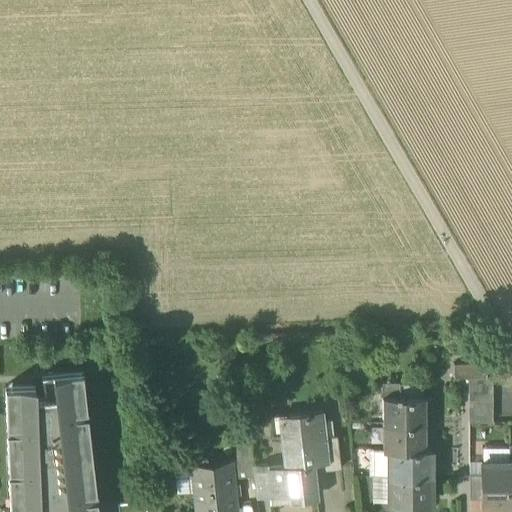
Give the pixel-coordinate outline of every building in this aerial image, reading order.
[(453,377),(468,377),(485,377),(485,363),(453,364),(453,377)] [(29,510),(28,511),(98,511),(82,370),(41,375),(43,396),(35,397),(34,384),(4,386),(9,511),(29,510)] [(468,377),(468,389),(492,388),(492,377),(485,377),(468,377)] [(396,380),(396,381),(396,394),(422,394),(421,380),(396,380)] [(380,394),(396,394),(396,381),(380,382),(380,394)] [(468,389),(468,400),(492,400),(492,388),(468,389)] [(423,394),(422,394),(396,394),(380,394),(381,423),(423,422),(423,394)] [(468,400),(468,411),(492,411),(492,400),(468,400)] [(295,487),(296,497),(316,495),(313,471),(312,462),(326,461),(323,436),(320,410),(285,414),(290,456),(283,457),(284,465),(267,467),(269,490),(295,487)] [(492,422),(492,411),(468,411),(468,422),(492,422)] [(278,414),(283,457),(290,456),(285,414),(278,414)] [(424,449),(423,422),(381,423),(381,449),(388,449),(424,449)] [(234,477),(253,475),(252,465),(248,434),(233,436),(235,458),(232,458),(234,477)] [(323,436),(326,461),(338,460),(336,434),(323,436)] [(430,449),(424,449),(388,449),(388,476),(430,475),(430,449)] [(189,463),(194,511),(227,511),(237,511),(234,477),(232,458),(189,463)] [(312,462),(313,471),(339,468),(338,460),(326,461),(312,462)] [(479,503),(507,503),(507,460),(479,460),(479,472),(479,498),(479,503)] [(266,463),(252,465),(253,475),(255,491),(269,490),(267,467),(266,463)] [(468,498),(479,498),(479,472),(468,472),(468,498)] [(430,503),(430,475),(388,476),(388,477),(388,502),(388,503),(430,503)] [(373,502),(388,502),(388,477),(373,477),(373,502)] [(117,503),(118,511),(146,511),(145,499),(117,503)]
